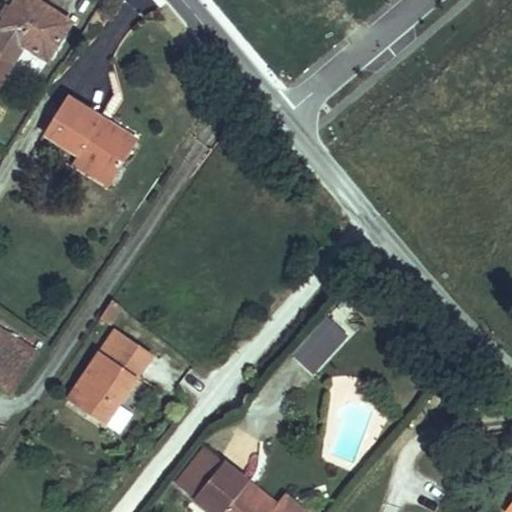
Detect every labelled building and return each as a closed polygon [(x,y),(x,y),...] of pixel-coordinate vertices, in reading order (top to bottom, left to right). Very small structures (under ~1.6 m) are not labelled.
[(46,60),(69,22),(32,0),(17,0),(0,28),(0,78),(21,45),(46,60)] [(81,156),(114,177),(132,148),(95,123),(100,115),(68,95),(44,132),(81,156)] [(95,123),(132,148),(138,140),(100,115),(95,123)] [(114,177),(81,156),(76,165),(108,186),(114,177)] [(144,334),(109,308),(59,377),(94,403),(144,334)] [(292,359),(316,375),(347,332),(324,315),(292,359)] [(0,318),(0,371),(25,336),(0,318)] [(161,468),(179,481),(220,511),(280,511),(255,492),(226,471),(233,463),(209,445),(191,431),(161,468)] [(511,460),(495,482),(511,495),(511,460)] [(261,485),(233,463),(226,471),(255,492),(280,511),(281,511),(295,494),(269,474),(261,485)]
